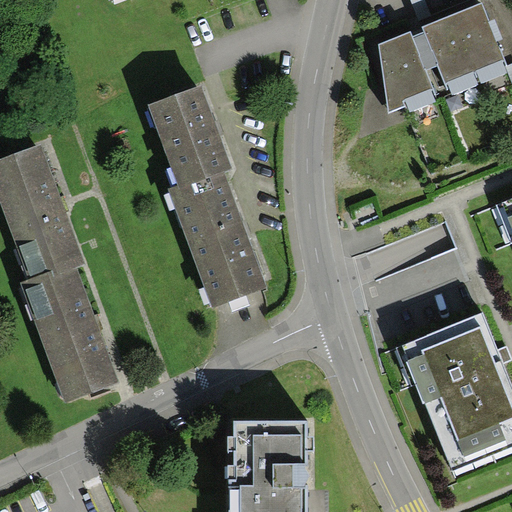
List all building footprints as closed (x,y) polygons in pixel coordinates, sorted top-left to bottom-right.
[(411,31),(379,44),(389,114),(405,106),(403,101),(433,88),(435,96),(447,89),(444,83),(504,61),(482,2),(422,26),(425,32),(413,37),(411,31)] [(229,166),(198,92),(151,111),(183,187),(172,191),(217,302),(263,283),(217,171),(229,166)] [(79,261),(36,151),(0,164),(0,197),(32,281),(23,284),(65,396),(114,377),(70,264),(79,261)] [(511,193),(498,199),(511,236),(511,193)] [(405,351),(453,469),(511,445),(511,398),(481,321),(405,351)] [(308,511),(308,424),(231,424),(231,511),(308,511)]
